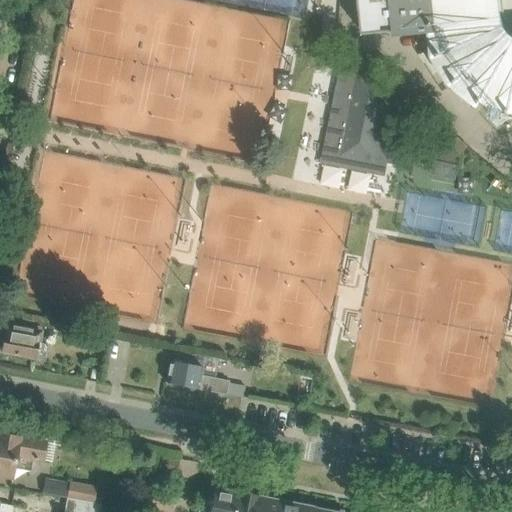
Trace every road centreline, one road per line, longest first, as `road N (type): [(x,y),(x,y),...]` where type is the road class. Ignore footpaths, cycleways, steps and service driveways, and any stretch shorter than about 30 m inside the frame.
road 1 (residential): [(511,490),(0,389)]
road 2 (unknown): [(343,0),(358,40),(489,146),(511,148)]
